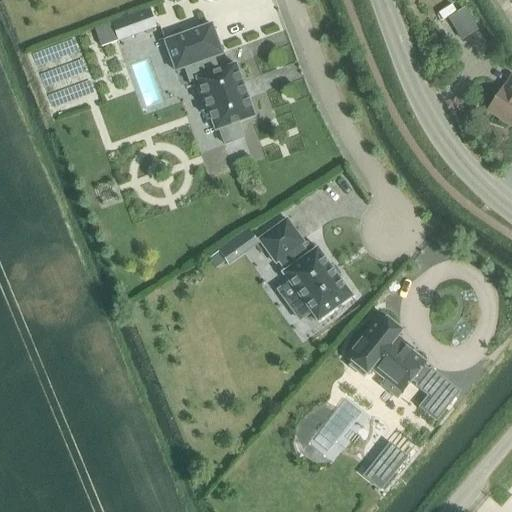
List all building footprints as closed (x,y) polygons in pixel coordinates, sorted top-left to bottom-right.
[(450,0),(437,0),(434,2),(444,19),(457,12),(450,0)] [(461,41),(476,33),(463,10),(448,19),(461,41)] [(126,19),(132,37),(155,28),(149,11),(126,19)] [(164,43),(175,73),(184,69),(188,80),(195,77),(215,133),(218,131),(224,146),(243,139),(238,124),(254,118),(235,66),(217,72),(212,59),(222,55),(211,25),(164,43)] [(511,78),(503,91),(502,90),(487,113),(511,129),(511,78)] [(252,162),(264,158),(252,120),(241,123),(252,162)] [(286,221),(258,241),(275,265),(278,263),(285,272),(283,274),(283,273),(281,274),(283,276),(288,282),(299,298),(288,306),(299,321),(310,313),(316,321),(316,322),(317,323),(319,322),(318,322),(350,299),(352,298),(351,296),(317,251),(318,251),(316,249),(315,250),(307,256),(301,247),(303,245),(286,221)] [(249,231),(218,253),(226,264),(257,242),(249,231)] [(425,364),(410,353),(411,351),(396,338),(400,333),(380,316),(346,358),(352,363),(349,367),(363,379),(370,370),(385,382),(381,387),(396,399),(411,381),(414,383),(430,395),(419,409),(435,421),(458,393),(430,371),(428,373),(422,367),(425,364)] [(316,466),(325,457),(315,446),(306,454),(316,466)] [(380,490),(392,475),(376,462),(364,477),(380,490)]
